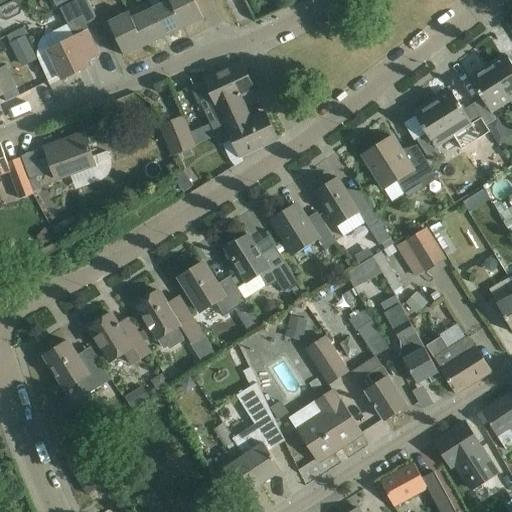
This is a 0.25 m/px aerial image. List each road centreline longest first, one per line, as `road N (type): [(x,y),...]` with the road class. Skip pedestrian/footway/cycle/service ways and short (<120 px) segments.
road 1 (residential): [(0,321),(301,143)]
road 2 (residential): [(0,136),(256,41)]
road 3 (residential): [(290,511),(511,376)]
road 4 (residential): [(301,143),(488,0)]
road 5 (residential): [(61,511),(0,322)]
